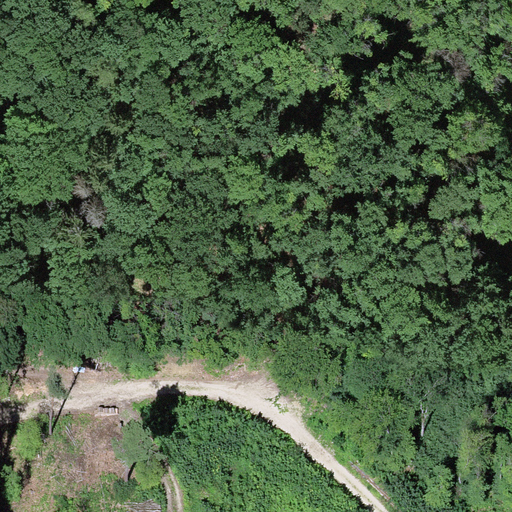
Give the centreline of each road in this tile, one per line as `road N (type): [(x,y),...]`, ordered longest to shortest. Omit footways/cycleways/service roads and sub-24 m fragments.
road 1 (track): [(386,511),(329,452),(248,391),(142,382),(0,413)]
road 2 (track): [(101,391),(143,431),(175,496),(174,511)]
